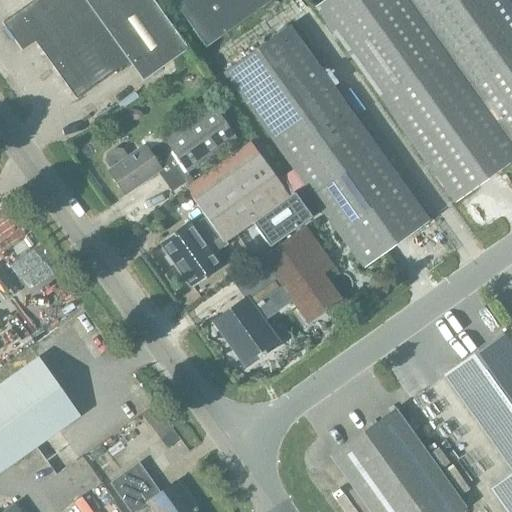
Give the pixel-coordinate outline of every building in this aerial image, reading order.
[(142,82),(150,77),(187,50),(151,0),(34,0),(1,24),(21,51),(34,42),(76,100),(128,62),(142,82)] [(170,0),(205,49),(273,0),(170,0)] [(511,162),(511,142),(410,0),(324,0),(314,7),(454,204),(511,162)] [(410,0),(511,142),(511,9),(505,0),(410,0)] [(283,179),(293,193),(304,186),(363,269),(428,222),(289,27),(223,73),(293,171),(283,179)] [(212,106),(164,140),(163,141),(164,141),(148,153),(143,147),(127,159),(121,151),(115,150),(107,155),(106,162),(111,170),(108,172),(124,195),(160,170),(158,168),(174,156),(187,173),(236,138),(212,106)] [(189,222),(159,244),(191,289),(221,268),(205,246),(218,237),(223,243),(251,223),(269,248),(311,218),(293,193),(283,179),(278,182),(250,143),(185,190),(203,215),(190,224),(189,222)] [(214,321),(224,335),(228,340),(247,367),(259,359),(259,360),(263,357),(262,356),(277,345),(260,322),(291,300),(308,324),(340,300),(294,235),(261,259),(281,286),(250,308),(244,300),(214,321)] [(505,511),(511,511),(511,348),(502,334),(443,376),(511,473),(511,474),(490,490),(505,511)] [(0,384),(0,473),(79,417),(38,358),(0,384)] [(369,511),(459,511),(465,508),(395,411),(330,457),(369,511)] [(176,483),(171,487),(160,494),(138,463),(109,484),(129,511),(135,511),(148,503),(154,511),(196,511),(197,510),(195,508),(194,509),(176,483)]
